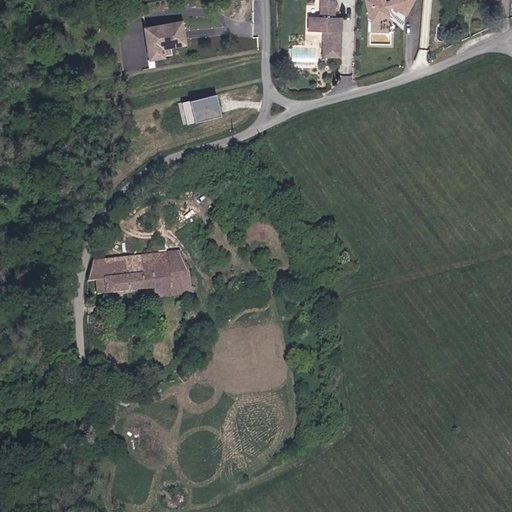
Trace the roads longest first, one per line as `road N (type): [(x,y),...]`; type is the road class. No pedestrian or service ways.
road 1 (unclassified): [(261,125),(135,177),(100,224),(83,270),(82,404),(61,431),(0,442)]
road 2 (unclassified): [(506,37),(408,78),(303,107)]
